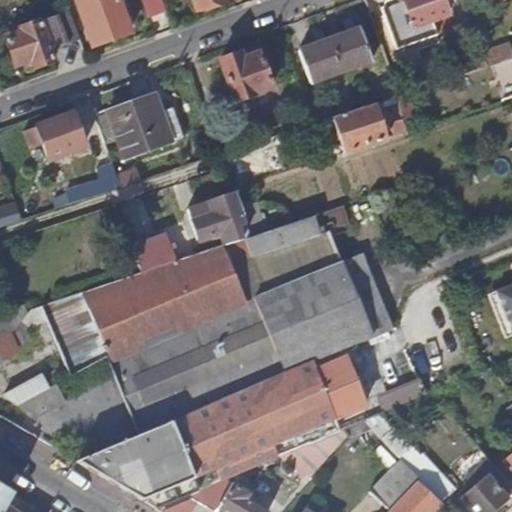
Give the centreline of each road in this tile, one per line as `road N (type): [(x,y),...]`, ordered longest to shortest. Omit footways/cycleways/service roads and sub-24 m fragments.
road 1 (residential): [(301,0),(0,109)]
road 2 (unknown): [(356,300),(511,234)]
